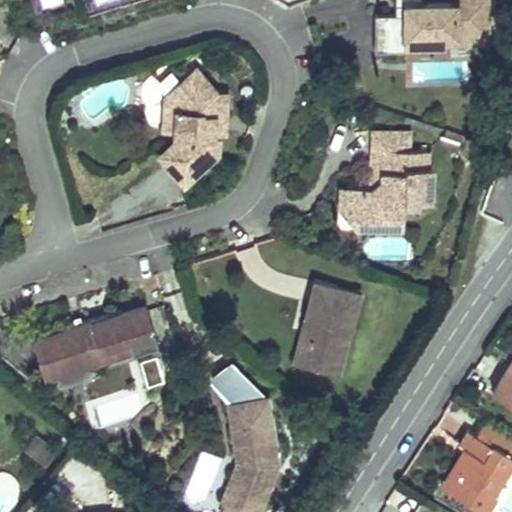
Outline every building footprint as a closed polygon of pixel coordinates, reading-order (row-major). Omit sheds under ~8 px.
[(399,7),(399,16),(370,16),(370,54),(440,53),(440,47),(456,47),(456,44),(489,44),(489,0),(450,0),(451,7),(399,7)] [(158,151),(183,180),(216,151),(218,137),(213,137),(214,128),(214,113),(225,114),(226,91),(216,90),(196,67),(164,94),(175,107),(174,126),(174,138),(158,151)] [(164,94),(162,125),(174,126),(175,107),(164,94)] [(214,128),(224,129),(225,114),(214,113),(214,128)] [(408,131),(373,130),(372,147),(407,149),(408,131)] [(426,166),(426,150),(407,149),(372,147),(371,169),(381,169),(381,178),(377,179),(371,183),(348,184),(347,208),(355,217),(379,219),(379,211),(403,212),(420,213),(420,199),(429,200),(431,166),(426,166)] [(348,184),(340,184),(340,212),(353,227),(401,230),(403,212),(379,211),(379,219),(355,217),(347,208),(348,184)] [(384,255),(403,256),(404,236),(385,235),(384,255)] [(291,359),(323,368),(331,339),(345,344),(360,292),(313,279),(303,315),(309,316),(304,331),(299,330),(291,359)] [(144,301),(120,308),(121,313),(146,307),(144,301)] [(120,308),(42,328),(52,368),(130,347),(129,342),(153,336),(146,307),(121,313),(120,308)] [(303,315),(299,330),(304,331),(309,316),(303,315)] [(153,336),(129,342),(130,347),(52,368),(42,328),(30,332),(40,371),(42,376),(156,346),(153,336)] [(323,368),(337,372),(345,344),(331,339),(323,368)] [(144,386),(162,383),(157,357),(140,360),(144,386)] [(492,393),(511,405),(511,362),(492,393)] [(257,511),(277,464),(267,394),(226,400),(235,458),(241,461),(238,468),(232,466),(219,497),(224,499),(252,510),(257,511)] [(483,422),(476,434),(494,445),(501,434),(483,422)] [(511,465),(511,456),(494,445),(476,434),(469,429),(459,444),(464,447),(469,450),(446,486),(486,511),(496,496),(493,494),(511,465)] [(53,454),(41,445),(28,460),(40,470),(53,454)] [(441,483),(446,486),(469,450),(464,447),(441,483)] [(241,461),(235,458),(232,466),(238,468),(241,461)] [(511,511),(511,506),(496,496),(486,511),(487,511),(511,511)] [(224,499),(219,511),(251,511),(252,510),(224,499)]
